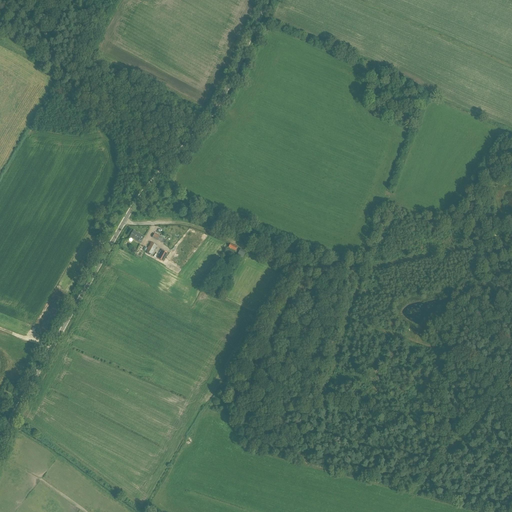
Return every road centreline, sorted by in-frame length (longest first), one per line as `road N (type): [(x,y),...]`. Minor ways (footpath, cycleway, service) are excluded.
road 1 (tertiary): [(0,446),(142,193),(213,111),(267,0)]
road 2 (track): [(355,269),(323,393),(460,435),(511,373)]
road 3 (track): [(355,269),(305,272),(182,223),(136,226)]
road 4 (track): [(511,374),(344,313)]
road 5 (track): [(511,235),(355,269)]
